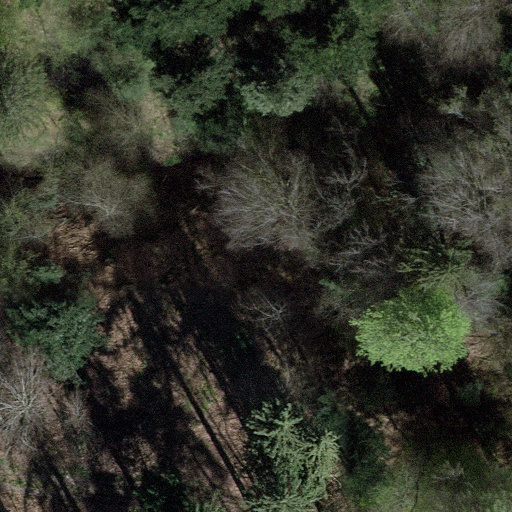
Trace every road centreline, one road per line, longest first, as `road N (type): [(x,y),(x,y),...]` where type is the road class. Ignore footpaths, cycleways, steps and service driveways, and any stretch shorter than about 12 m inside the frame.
road 1 (track): [(0,152),(50,158),(168,145),(511,93)]
road 2 (track): [(0,462),(267,511)]
